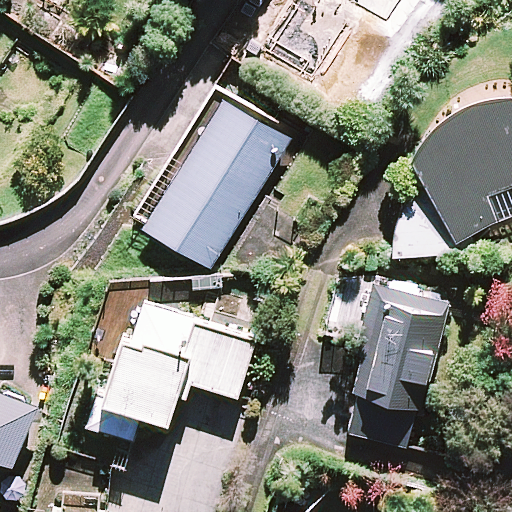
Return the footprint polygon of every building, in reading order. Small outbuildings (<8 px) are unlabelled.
[(291,145),(261,126),(264,121),(216,91),(135,216),(142,221),(138,227),(209,273),(291,145)] [(393,230),(393,259),(477,254),(477,246),(474,238),(511,223),(511,100),(510,100),(499,102),(488,104),(477,108),(467,112),(457,118),(447,124),(439,131),(431,139),(423,148),(417,157),(411,167),(426,196),(423,197),(420,199),(417,200),(414,202),(411,204),(409,206),(406,208),(404,210),(402,213),(400,215),(398,218),(397,221),(395,223),(394,226),(393,230)] [(446,300),(375,286),(346,437),(408,448),(413,419),(423,421),(446,300)] [(134,342),(125,339),(109,391),(101,389),(87,433),(139,450),(147,423),(170,430),(184,384),(237,400),(256,340),(145,305),(134,342)] [(0,467),(11,473),(37,411),(0,396),(0,467)]
